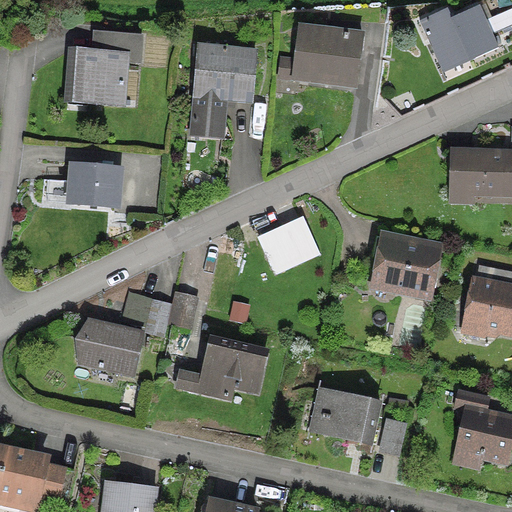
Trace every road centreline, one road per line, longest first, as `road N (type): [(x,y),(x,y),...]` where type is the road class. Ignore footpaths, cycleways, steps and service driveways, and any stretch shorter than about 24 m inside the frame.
road 1 (residential): [(511,85),(0,325)]
road 2 (residential): [(0,393),(25,417),(449,511)]
